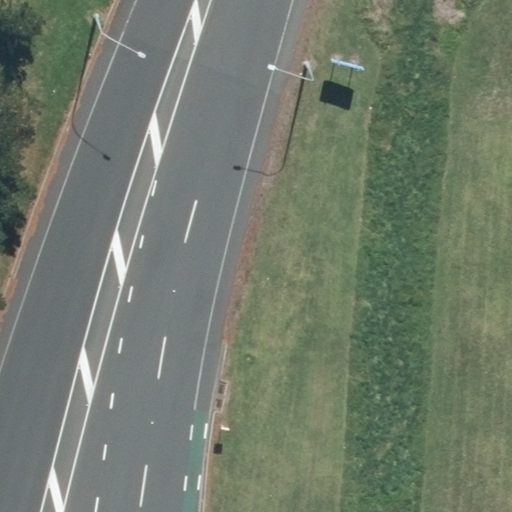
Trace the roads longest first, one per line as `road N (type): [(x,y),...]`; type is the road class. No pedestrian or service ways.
road 1 (secondary): [(2,511),(207,0)]
road 2 (secondary): [(225,0),(156,418)]
